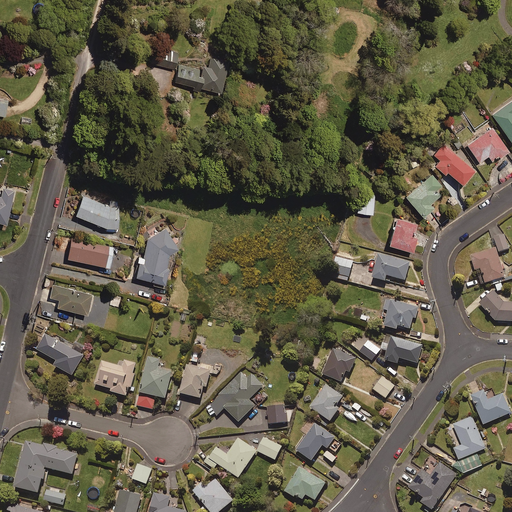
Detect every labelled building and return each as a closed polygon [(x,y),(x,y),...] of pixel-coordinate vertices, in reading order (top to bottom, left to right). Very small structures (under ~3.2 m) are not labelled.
[(177,71),(174,83),(193,88),(192,92),(201,94),(202,90),(220,94),(228,63),(210,59),(207,72),(175,65),(178,53),(166,51),(162,68),(177,71)] [(0,116),(6,117),(9,101),(0,99),(0,116)] [(511,146),(511,102),(492,116),(511,146)] [(488,158),(491,163),(499,158),(500,160),(508,154),(492,130),(466,147),(478,165),(488,158)] [(475,175),(443,146),(433,157),(440,163),(435,168),(444,177),(447,174),(462,188),(475,175)] [(442,188),(432,176),(404,200),(422,221),(433,211),(429,207),(440,198),(436,193),(442,188)] [(15,192),(4,190),(3,198),(0,197),(0,224),(8,226),(15,192)] [(372,217),(374,197),(359,195),(357,215),(372,217)] [(116,209),(84,196),(76,216),(108,229),(120,230),(120,209),(116,209)] [(416,226),(397,221),(389,248),(412,255),(417,240),(412,239),(416,226)] [(167,228),(150,239),(145,258),(140,257),(138,264),(143,265),(139,279),(155,283),(154,287),(166,290),(171,271),(168,271),(172,255),(180,250),(167,228)] [(509,250),(504,236),(494,240),(499,254),(509,250)] [(116,249),(73,240),(69,261),(111,269),(116,249)] [(505,280),(496,250),(471,258),(476,272),(480,271),(485,286),(505,280)] [(410,266),(379,258),(374,282),(386,285),(388,280),(406,284),(410,266)] [(353,264),(347,263),(344,280),(349,281),(353,264)] [(94,297),(55,286),(51,299),(61,301),(59,309),(89,317),(94,297)] [(494,294),(481,306),(497,324),(511,324),(511,305),(504,305),(494,294)] [(419,310),(387,302),(385,313),(389,314),(385,330),(397,333),(398,329),(411,332),(414,321),(416,321),(419,310)] [(381,351),(359,334),(350,346),(373,363),(381,351)] [(87,358),(47,337),(38,352),(60,363),(57,369),(75,379),(87,358)] [(423,347),(393,340),(387,364),(398,368),(400,361),(418,366),(423,347)] [(357,362),(333,351),(322,377),(342,386),(347,375),(350,376),(357,362)] [(163,361),(150,358),(138,407),(156,411),(159,400),(168,402),(175,375),(160,372),(163,361)] [(139,365),(120,360),(118,366),(103,362),(96,387),(114,392),(113,395),(129,399),(139,365)] [(213,373),(189,367),(182,396),(203,401),(206,389),(209,390),(213,373)] [(243,374),(212,408),(219,418),(226,410),(242,425),(257,408),(251,403),(265,388),(253,376),(249,380),(243,374)] [(394,391),(380,381),(372,391),(386,402),(394,391)] [(345,399),(326,386),(309,410),(331,425),(340,413),(337,411),(345,399)] [(487,398),(483,388),(470,393),(483,422),(511,410),(503,391),(487,398)] [(287,428),(285,409),(282,409),(282,404),(274,404),(274,409),(268,410),(270,429),(287,428)] [(485,446),(472,414),(453,422),(461,443),(453,446),(458,458),(485,446)] [(343,445),(315,426),(296,455),(313,465),(323,449),(335,457),(343,445)] [(285,450),(266,440),(259,453),(278,463),(285,450)] [(259,454),(239,441),(229,457),(217,449),(207,465),(216,471),(219,466),(242,481),(259,454)] [(45,448),(29,444),(17,491),(42,497),(48,471),(75,477),(80,457),(59,452),(60,450),(46,446),(45,448)] [(481,464),(477,453),(453,463),(455,467),(462,471),(481,464)] [(456,473),(439,461),(430,474),(421,468),(408,486),(422,496),(419,499),(431,508),(456,473)] [(154,470),(138,465),(133,481),(148,486),(154,470)] [(327,487),(300,471),(286,495),(303,506),(307,499),(316,505),(327,487)] [(213,486),(209,481),(195,493),(210,511),(226,511),(237,504),(219,482),(213,486)] [(68,496),(49,492),(47,503),(65,507),(68,496)] [(140,511),(144,497),(122,492),(117,511),(140,511)] [(171,498),(156,495),(151,511),(183,511),(169,509),(171,498)] [(413,499),(403,502),(406,511),(416,507),(413,499)]
